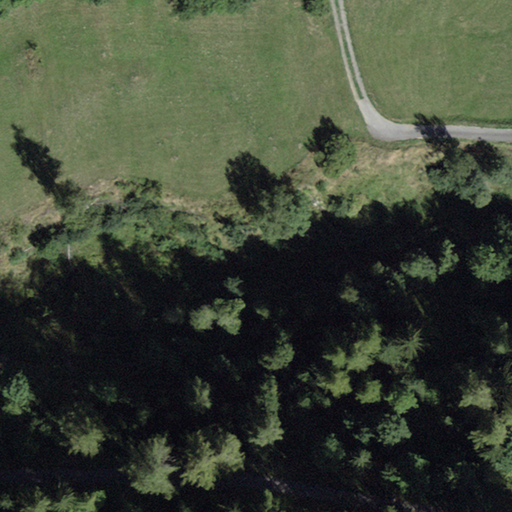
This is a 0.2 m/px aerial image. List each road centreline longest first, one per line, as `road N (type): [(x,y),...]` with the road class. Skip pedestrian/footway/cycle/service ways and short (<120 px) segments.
road 1 (track): [(405,511),(183,474),(0,475)]
road 2 (unclassified): [(511,134),(388,130),(362,99)]
